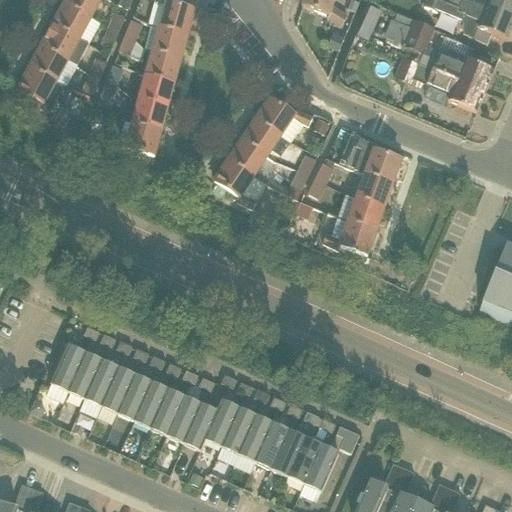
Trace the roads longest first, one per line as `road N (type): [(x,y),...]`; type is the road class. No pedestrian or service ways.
road 1 (unclassified): [(511,412),(0,184)]
road 2 (residential): [(495,171),(320,101),(251,4)]
road 3 (residential): [(188,511),(0,428)]
